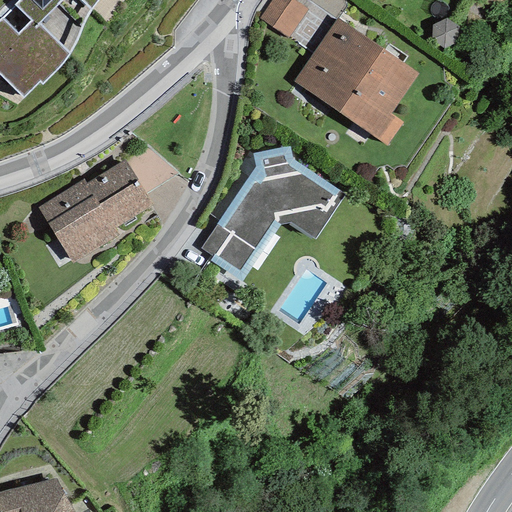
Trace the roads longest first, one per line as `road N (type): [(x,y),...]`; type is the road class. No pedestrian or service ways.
road 1 (residential): [(220,19),(230,50),(229,120),(213,177),(172,240),(27,381),(0,420)]
road 2 (residential): [(0,185),(71,157),(139,109),(220,19)]
